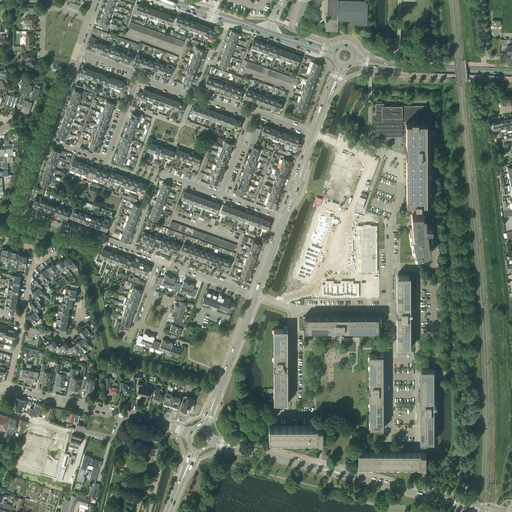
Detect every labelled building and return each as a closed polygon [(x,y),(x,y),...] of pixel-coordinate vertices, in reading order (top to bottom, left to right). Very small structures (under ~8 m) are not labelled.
[(327,0),(327,13),(327,18),(326,18),(326,19),(338,20),(355,20),(356,24),(367,24),(367,2),(365,0),(327,0)] [(107,3),(104,9),(112,11),(113,7),(118,9),(119,7),(114,5),(107,3)] [(141,14),(144,6),(138,4),(136,4),(132,14),(136,15),(137,13),(141,14)] [(147,16),(149,8),(144,6),(141,14),(147,16)] [(152,18),(155,10),(149,8),(147,16),(152,18)] [(104,9),(102,14),(110,17),(111,13),(116,15),(117,13),(112,11),(104,9)] [(158,20),(161,12),(155,10),(152,18),(158,20)] [(164,22),(167,14),(161,12),(158,20),(164,22)] [(102,14),(100,20),(108,23),(109,19),(114,21),(115,19),(110,17),(102,14)] [(175,22),(177,18),(167,14),(164,22),(170,24),(171,20),(175,22)] [(35,16),(35,15),(29,15),(24,20),(23,21),(26,24),(27,23),(28,25),(28,29),(35,29),(35,19),(36,19),(36,16),(35,16)] [(180,26),(183,18),(177,16),(177,18),(175,22),(171,20),(170,24),(174,26),(174,24),(180,26)] [(183,18),(180,26),(181,26),(180,29),(182,30),(183,27),(186,28),(189,20),(183,18)] [(325,31),(335,32),(338,32),(338,20),(326,19),(326,20),(328,20),(328,22),(326,22),(326,21),(325,31)] [(98,26),(101,27),(100,29),(105,30),(107,26),(107,25),(112,26),(113,25),(108,23),(100,20),(98,26)] [(192,30),(195,22),(189,20),(186,28),(192,30)] [(198,33),(201,24),(195,22),(192,30),(198,33)] [(204,35),(207,27),(201,24),(198,33),(204,35)] [(212,41),(216,30),(207,27),(204,35),(208,36),(207,39),(212,41)] [(229,36),(236,39),(239,33),(231,30),(229,36)] [(234,45),(236,39),(229,36),(227,42),(234,45)] [(90,37),(87,46),(90,47),(89,48),(95,50),(99,40),(90,37)] [(256,50),(259,41),(253,39),(251,47),(256,50)] [(99,40),(95,50),(101,52),(104,45),(103,45),(104,44),(98,42),(99,40)] [(262,52),(265,43),(259,41),(256,50),(262,52)] [(232,51),(234,45),(227,42),(225,48),(232,51)] [(268,54),(271,46),(265,43),(262,52),(268,54)] [(104,45),(101,52),(107,54),(109,47),(104,45)] [(109,47),(107,54),(113,57),(115,49),(116,47),(110,45),(109,47)] [(273,58),(274,56),(277,48),(271,46),(268,54),(267,56),(273,58)] [(115,49),(113,57),(118,59),(122,49),(116,47),(115,49)] [(195,47),(193,53),(201,56),(203,50),(195,47)] [(230,57),(232,51),(225,48),(223,54),(230,57)] [(280,58),(283,50),(277,48),(274,56),(280,58)] [(122,49),(118,59),(124,61),(128,51),(122,49)] [(286,60),(288,52),(283,50),(280,58),(286,60)] [(26,52),(21,51),(21,59),(27,59),(27,63),(32,68),(37,63),(34,60),(34,53),(26,53),(26,52)] [(128,51),(124,61),(130,63),(133,55),(134,53),(128,51)] [(291,62),(294,54),(288,52),(286,60),(291,62)] [(193,53),(191,59),(198,62),(201,56),(193,53)] [(139,65),(142,58),(143,56),(137,54),(133,63),(139,65)] [(228,63),(230,57),(223,54),(221,60),(228,63)] [(294,54),(291,62),(297,64),(300,56),(294,54)] [(145,67),(148,60),(142,58),(139,65),(145,67)] [(191,59),(189,65),(196,68),(198,62),(191,59)] [(151,69),(154,62),(148,60),(145,67),(151,69)] [(226,68),(228,63),(221,60),(218,66),(226,68)] [(157,72),(160,64),(154,62),(151,69),(157,72)] [(311,68),(319,71),(321,65),(313,62),(311,68)] [(166,66),(165,66),(160,64),(157,72),(163,74),(166,66)] [(166,66),(163,74),(169,76),(170,73),(172,74),(174,67),(166,64),(165,66),(166,66)] [(187,64),(185,70),(187,71),(194,74),(196,68),(189,65),(187,64)] [(79,70),(76,76),(84,78),(85,77),(88,69),(82,67),(81,70),(79,70)] [(317,76),(319,71),(311,68),(309,73),(317,76)] [(88,69),(85,77),(91,79),(94,72),(88,69)] [(187,71),(185,77),(192,80),(194,74),(187,71)] [(94,72),(91,79),(97,81),(100,74),(94,72)] [(315,82),(317,76),(309,73),(307,79),(315,82)] [(100,74),(97,81),(103,83),(106,76),(100,74)] [(106,76),(103,83),(109,85),(111,78),(109,77),(110,76),(106,74),(106,76)] [(211,88),(214,78),(215,77),(207,75),(203,85),(205,85),(205,86),(211,88)] [(183,81),(182,83),(190,85),(192,80),(185,77),(183,81)] [(111,78),(109,85),(114,87),(117,80),(111,78)] [(217,90),(220,82),(219,82),(220,80),(214,78),(211,88),(217,90)] [(315,82),(307,79),(305,79),(304,82),(306,82),(305,85),(313,88),(315,82)] [(23,80),(20,89),(30,92),(27,100),(25,99),(22,105),(20,111),(28,114),(30,108),(32,102),(30,101),(31,98),(37,100),(40,89),(40,86),(36,84),(33,83),(33,85),(27,83),(27,82),(23,80)] [(117,80),(114,87),(120,90),(121,87),(125,88),(126,85),(122,84),(123,82),(117,80)] [(222,92),(225,84),(220,82),(217,90),(222,92)] [(225,84),(222,92),(228,94),(231,86),(232,84),(230,83),(229,84),(228,85),(225,84)] [(300,90),(303,91),(311,94),(313,88),(305,85),(302,84),(300,90)] [(234,96),(237,88),(231,86),(228,94),(234,96)] [(74,89),(72,96),(79,98),(81,95),(86,96),(87,92),(76,88),(75,90),(74,89)] [(237,88),(234,96),(240,99),(243,90),(237,88)] [(136,97),(136,98),(146,101),(146,100),(147,99),(149,92),(143,89),(142,93),(138,92),(136,97)] [(247,90),(244,98),(250,100),(253,92),(247,90)] [(309,100),(311,94),(303,91),(300,97),(309,100)] [(149,92),(147,99),(153,101),(155,94),(149,92)] [(253,92),(250,100),(256,102),(259,94),(253,92)] [(7,94),(4,104),(14,107),(17,97),(7,94)] [(153,101),(152,104),(158,106),(158,105),(158,103),(161,96),(155,94),(153,101)] [(259,94),(256,102),(261,104),(264,96),(259,94)] [(264,96),(261,104),(267,107),(270,98),(271,96),(265,94),(264,96)] [(72,96),(70,101),(77,104),(79,100),(84,102),(84,100),(79,98),(72,96)] [(158,103),(158,105),(164,107),(164,105),(167,98),(161,96),(158,103)] [(306,106),(309,100),(300,97),(298,103),(306,106)] [(167,98),(164,105),(170,108),(173,100),(167,98)] [(270,98),(267,107),(273,109),(276,100),(270,98)] [(276,100),(273,109),(279,111),(282,103),(284,103),(285,101),(280,99),(279,102),(276,100)] [(173,100),(170,108),(176,110),(179,102),(173,100)] [(70,101),(68,107),(75,110),(76,106),(81,108),(82,106),(77,104),(70,101)] [(106,101),(104,107),(111,109),(114,104),(106,101)] [(179,102),(176,110),(182,112),(185,104),(179,102)] [(306,106),(298,103),(296,102),(295,104),(297,105),(296,108),(297,109),(296,111),(303,114),(304,111),(304,112),(306,106)] [(406,154),(406,186),(406,198),(406,202),(414,202),(415,205),(421,205),(421,202),(426,202),(426,154),(427,154),(426,145),(425,145),(425,122),(426,122),(417,122),(417,119),(426,119),(426,106),(406,106),(406,108),(402,108),(402,106),(384,106),(384,104),(375,104),(375,114),(377,114),(377,136),(386,136),(386,134),(402,134),(402,130),(406,130),(406,145),(405,145),(405,146),(406,146),(404,150),(406,151),(406,153),(405,153),(405,154),(406,154)] [(197,114),(200,107),(194,105),(191,112),(197,114)] [(68,107),(66,113),(73,116),(73,115),(76,116),(77,113),(79,114),(80,112),(75,110),(68,107)] [(104,107),(102,113),(109,115),(111,109),(104,107)] [(203,116),(206,109),(200,107),(197,114),(203,116)] [(209,118),(212,111),(206,109),(203,116),(209,118)] [(215,121),(218,113),(212,111),(209,118),(215,121)] [(98,115),(97,118),(100,119),(107,121),(109,115),(102,113),(99,112),(98,115)] [(66,113),(63,119),(71,122),(71,121),(72,118),(77,120),(78,117),(76,116),(73,115),(73,116),(66,113)] [(132,113),(129,119),(137,122),(139,123),(142,115),(135,113),(135,115),(132,113)] [(221,123),(223,115),(218,113),(215,121),(221,123)] [(227,125),(229,117),(223,115),(221,123),(227,125)] [(233,127),(235,120),(229,117),(227,125),(233,127)] [(63,119),(61,125),(69,127),(70,123),(75,125),(76,123),(71,121),(71,122),(63,119)] [(100,119),(98,124),(105,127),(107,121),(100,119)] [(129,119),(127,125),(135,128),(137,122),(129,119)] [(235,120),(233,127),(238,129),(241,122),(235,120)] [(505,120),(499,121),(501,129),(501,132),(507,131),(507,128),(505,120)] [(493,122),(491,123),(493,131),(495,130),(501,129),(499,121),(493,122)] [(95,123),(93,129),(103,133),(105,127),(98,124),(95,123)] [(61,125),(59,130),(67,133),(69,134),(71,130),(73,131),(74,129),(69,127),(61,125)] [(127,125),(125,131),(133,134),(135,135),(137,129),(135,128),(127,125)] [(267,136),(270,128),(264,126),(264,127),(260,126),(259,129),(261,130),(260,133),(259,133),(267,136)] [(273,138),(276,130),(270,128),(267,136),(273,138)] [(91,135),(101,139),(103,133),(93,129),(91,135)] [(59,130),(57,136),(60,137),(64,139),(64,140),(65,140),(66,140),(67,139),(69,136),(71,137),(72,135),(69,134),(67,133),(59,130)] [(279,140),(282,132),(276,130),(273,138),(279,140)] [(125,131),(123,137),(130,140),(131,140),(133,134),(125,131)] [(284,142),(287,134),(282,132),(279,140),(284,142)] [(290,146),(290,145),(293,136),(287,134),(284,142),(283,145),(286,146),(287,145),(290,146)] [(18,135),(4,135),(4,148),(4,149),(12,148),(12,149),(18,148),(18,135)] [(89,141),(91,142),(99,145),(101,139),(91,135),(89,141)] [(293,136),(290,145),(290,146),(292,147),(293,146),(296,147),(295,149),(299,150),(302,143),(298,142),(299,139),(293,136)] [(123,137),(121,143),(128,146),(130,142),(132,143),(133,141),(131,140),(130,140),(123,137)] [(222,147),(230,150),(232,144),(224,141),(222,147)] [(91,142),(89,148),(97,151),(99,145),(91,142)] [(121,143),(119,149),(126,152),(129,153),(131,147),(128,146),(121,143)] [(153,153),(156,145),(150,143),(147,151),(153,153)] [(159,155),(162,147),(156,145),(153,153),(157,154),(156,156),(158,157),(159,155)] [(252,147),(250,153),(258,155),(260,149),(260,148),(255,146),(253,145),(252,147)] [(168,149),(162,147),(159,155),(163,156),(162,159),(164,159),(165,157),(168,149)] [(174,151),(171,150),(172,149),(170,148),(169,148),(168,147),(168,149),(165,157),(171,159),(174,151)] [(228,156),(230,150),(222,147),(220,153),(228,156)] [(0,162),(8,162),(13,162),(12,149),(12,148),(4,149),(4,148),(0,148),(0,162)] [(180,159),(183,152),(180,151),(181,149),(180,149),(179,149),(179,148),(177,148),(174,157),(180,159)] [(53,149),(50,155),(58,158),(59,154),(64,156),(65,153),(53,149)] [(119,149),(117,155),(124,158),(127,159),(129,153),(126,152),(119,149)] [(189,154),(188,154),(183,152),(180,159),(186,162),(189,154)] [(194,156),(192,155),(192,154),(192,153),(191,153),(190,152),(189,152),(188,154),(189,154),(186,162),(192,164),(194,156)] [(225,162),(228,156),(220,153),(219,156),(216,155),(215,158),(218,159),(225,162)] [(250,153),(248,159),(256,161),(258,155),(250,153)] [(200,158),(198,157),(198,156),(197,155),(196,155),(195,154),(194,156),(192,164),(198,166),(200,158)] [(50,155),(48,161),(56,163),(58,164),(60,161),(62,162),(63,159),(58,158),(50,155)] [(117,155),(115,161),(122,163),(126,165),(128,159),(127,159),(124,158),(117,155)] [(281,164),(289,167),(291,161),(283,158),(281,164)] [(338,158),(326,192),(347,200),(359,165),(338,158)] [(223,168),(225,162),(218,159),(216,165),(223,168)] [(248,159),(246,164),(256,168),(258,162),(256,161),(248,159)] [(76,170),(79,162),(73,160),(69,170),(75,172),(76,170)] [(48,161),(46,167),(54,169),(55,165),(60,167),(61,165),(58,164),(56,163),(48,161)] [(0,162),(0,175),(8,175),(8,162),(0,162)] [(75,172),(81,174),(82,172),(84,164),(79,162),(76,170),(75,172)] [(82,172),(81,174),(87,176),(90,166),(84,164),(82,172)] [(246,164),(244,170),(251,173),(254,174),(256,168),(246,164)] [(287,173),(289,167),(281,164),(278,170),(287,173)] [(221,174),(223,168),(216,165),(214,170),(211,169),(211,170),(221,174)] [(90,166),(87,176),(86,177),(93,180),(93,179),(97,169),(90,166)] [(46,167),(44,172),(52,175),(53,171),(58,173),(59,171),(54,169),(46,167)] [(97,169),(93,179),(99,181),(100,178),(102,171),(97,169)] [(102,171),(100,178),(105,180),(108,173),(106,172),(106,171),(105,170),(103,169),(102,171)] [(287,173),(278,170),(276,169),(274,175),(276,176),(285,179),(287,173)] [(219,180),(221,174),(211,170),(209,176),(212,177),(211,177),(219,180)] [(244,170),(242,176),(249,179),(251,173),(244,170)] [(44,172),(42,178),(50,181),(52,182),(54,178),(56,179),(57,177),(52,175),(44,172)] [(111,172),(108,179),(107,182),(113,184),(114,181),(117,174),(111,172)] [(120,183),(122,176),(117,174),(114,181),(120,183)] [(125,185),(128,178),(122,176),(120,183),(125,185)] [(242,176),(240,182),(247,185),(250,186),(247,185),(249,179),(242,176)] [(282,185),(285,179),(276,176),(274,182),(282,185)] [(217,185),(219,180),(211,177),(209,183),(213,184),(216,185),(217,185)] [(42,178),(40,184),(47,187),(49,183),(54,185),(55,183),(52,182),(50,181),(42,178)] [(130,190),(134,180),(128,178),(125,185),(126,186),(125,188),(130,190)] [(137,190),(140,182),(134,180),(130,190),(136,192),(137,190)] [(137,190),(141,191),(140,194),(144,195),(147,186),(146,185),(140,182),(137,190)] [(240,182),(237,188),(245,191),(245,190),(247,191),(250,186),(247,185),(240,182)] [(280,190),(282,185),(274,182),(272,187),(280,190)] [(162,183),(160,189),(167,192),(170,185),(162,183)] [(280,190),(272,187),(270,186),(267,192),(270,193),(278,196),(280,190)] [(237,188),(235,194),(243,196),(244,192),(247,193),(247,192),(245,191),(237,188)] [(160,189),(158,195),(165,198),(167,192),(160,189)] [(187,201),(190,194),(184,192),(181,199),(187,201)] [(276,202),(278,196),(270,193),(268,199),(276,202)] [(193,204),(195,196),(190,194),(187,201),(193,204)] [(158,195),(155,201),(163,204),(165,198),(158,195)] [(35,198),(32,206),(37,208),(41,200),(40,200),(42,197),(39,196),(38,199),(35,198)] [(199,206),(201,198),(195,196),(193,204),(199,206)] [(205,208),(207,200),(201,198),(199,206),(205,208)] [(274,208),(276,202),(268,199),(266,205),(274,208)] [(43,211),(46,202),(41,200),(37,208),(43,211)] [(46,202),(43,211),(49,213),(52,204),(53,202),(47,200),(46,202)] [(210,210),(213,202),(207,200),(205,208),(210,210)] [(155,201),(153,207),(160,210),(163,204),(155,201)] [(213,202),(210,210),(216,212),(217,211),(218,209),(219,205),(213,202)] [(55,215),(58,206),(52,204),(49,213),(55,215)] [(131,210),(138,213),(140,207),(133,204),(131,210)] [(220,212),(221,213),(226,214),(229,207),(223,205),(220,212)] [(61,217),(64,208),(58,206),(55,215),(61,217)] [(64,208),(61,217),(67,219),(71,208),(68,207),(67,210),(64,208)] [(153,207),(151,213),(158,216),(160,210),(153,207)] [(229,207),(226,214),(232,217),(235,209),(229,207)] [(77,221),(80,212),(74,210),(74,209),(72,208),(69,217),(71,218),(71,219),(77,221)] [(235,209),(232,217),(238,219),(241,211),(235,209)] [(136,219),(138,213),(131,210),(129,216),(136,219)] [(241,211),(238,219),(244,221),(246,213),(241,211)] [(82,223),(85,214),(80,212),(77,221),(82,223)] [(85,214),(82,223),(88,225),(92,215),(93,213),(91,212),(89,216),(85,214)] [(246,213),(244,221),(249,223),(252,216),(246,213)] [(320,213),(317,221),(319,222),(317,227),(328,231),(330,225),(329,224),(330,221),(326,219),(327,216),(320,213)] [(415,250),(417,258),(422,256),(422,257),(429,255),(428,254),(429,254),(428,252),(430,251),(429,246),(428,242),(428,239),(427,233),(427,229),(431,229),(431,223),(427,223),(427,219),(425,219),(425,214),(425,213),(411,213),(411,214),(412,220),(412,225),(412,227),(410,228),(411,235),(413,243),(415,250)] [(92,215),(88,225),(94,227),(97,219),(92,217),(93,216),(92,215)] [(134,224),(136,219),(129,216),(126,222),(134,224)] [(252,216),(249,223),(255,225),(258,218),(252,216)] [(258,218),(255,225),(261,227),(264,220),(258,218)] [(100,229),(103,221),(97,219),(94,227),(100,229)] [(264,220),(261,227),(267,230),(270,222),(264,220)] [(103,221),(100,229),(106,231),(109,223),(103,221)] [(132,230),(134,224),(126,222),(124,227),(132,230)] [(130,236),(132,230),(124,227),(122,233),(130,236)] [(313,231),(312,235),(323,239),(325,236),(326,236),(328,231),(317,227),(316,232),(313,231)] [(375,227),(358,227),(358,246),(361,246),(361,271),(365,271),(366,271),(368,271),(369,271),(375,271),(375,249),(375,248),(375,227)] [(144,232),(141,240),(146,242),(149,234),(144,232)] [(127,242),(130,236),(122,233),(120,239),(127,242)] [(149,234),(146,242),(152,245),(156,236),(157,234),(154,233),(153,236),(149,234)] [(156,236),(152,245),(158,247),(161,239),(162,236),(160,235),(159,238),(156,236)] [(312,235),(310,239),(313,240),(311,245),(321,249),(323,243),(322,243),(323,239),(312,235)] [(161,239),(158,247),(164,249),(167,241),(168,238),(166,237),(162,236),(161,239)] [(250,247),(259,250),(261,244),(260,244),(260,242),(251,238),(249,242),(252,243),(250,247)] [(167,241),(164,249),(170,251),(173,243),(167,241)] [(173,243),(170,251),(176,253),(179,245),(173,243)] [(186,255),(189,246),(183,244),(180,253),(186,255)] [(307,249),(305,254),(317,258),(318,254),(319,255),(321,249),(311,245),(309,250),(307,249)] [(192,257),(195,248),(189,246),(186,255),(192,257)] [(9,261),(10,250),(5,249),(6,248),(2,247),(0,260),(9,261)] [(256,256),(259,250),(250,247),(248,253),(256,256)] [(197,259),(201,251),(195,248),(192,257),(197,259)] [(98,253),(95,260),(101,262),(103,259),(106,260),(109,251),(103,249),(101,254),(98,253)] [(17,264),(19,253),(14,252),(14,251),(10,250),(9,261),(8,262),(17,264)] [(112,262),(115,253),(109,251),(106,260),(112,262)] [(203,261),(206,253),(201,251),(197,259),(203,261)] [(19,253),(17,264),(17,265),(25,266),(27,255),(22,255),(22,253),(19,253)] [(118,264),(121,255),(115,253),(112,262),(118,264)] [(209,263),(212,255),(206,253),(203,261),(209,263)] [(254,262),(256,256),(248,253),(246,259),(254,262)] [(305,254),(304,258),(306,259),(304,264),(314,267),(316,262),(316,261),(317,258),(305,254)] [(123,266),(126,258),(121,255),(118,264),(123,266)] [(215,266),(218,257),(212,255),(209,263),(215,266)] [(62,261),(67,268),(68,270),(73,267),(74,269),(77,267),(69,256),(65,259),(64,258),(62,261)] [(221,268),(224,259),(218,257),(215,266),(221,268)] [(129,268),(132,260),(126,258),(123,266),(129,268)] [(224,259),(221,268),(227,270),(230,261),(224,259)] [(252,268),(254,262),(246,259),(244,265),(252,268)] [(67,268),(62,261),(61,260),(57,263),(56,262),(54,264),(59,272),(60,273),(67,268)] [(135,270),(138,262),(132,260),(129,268),(135,270)] [(141,273),(144,264),(138,262),(135,270),(141,273)] [(59,272),(54,264),(53,263),(49,266),(48,265),(45,267),(52,277),(59,272)] [(144,264),(141,273),(147,275),(150,266),(144,264)] [(300,268),(297,275),(305,278),(306,275),(310,277),(311,273),(312,273),(314,267),(304,264),(302,268),(300,268)] [(250,273),(252,268),(244,265),(242,270),(250,273)] [(48,280),(52,277),(45,267),(43,269),(43,270),(39,273),(47,283),(47,284),(50,282),(48,280)] [(245,278),(247,279),(248,279),(250,273),(242,270),(240,275),(237,274),(236,277),(245,281),(245,278)] [(40,288),(47,283),(39,273),(36,275),(38,276),(33,280),(37,285),(40,288)] [(166,286),(170,276),(165,274),(163,278),(159,276),(157,283),(164,286),(164,285),(166,286)] [(8,283),(19,285),(20,280),(21,280),(21,276),(10,275),(8,283)] [(175,290),(178,283),(174,282),(175,278),(170,276),(166,286),(169,287),(168,288),(175,290)] [(396,276),(396,312),(396,348),(410,348),(410,313),(411,313),(411,311),(410,311),(410,276),(396,276)] [(185,293),(188,283),(183,281),(182,284),(178,283),(175,290),(182,293),(182,292),(185,293)] [(327,286),(323,286),(323,294),(327,294),(327,295),(331,295),(331,296),(337,296),(337,285),(332,285),(332,282),(327,282),(327,286)] [(342,285),(337,285),(337,296),(343,296),(343,295),(347,295),(347,282),(342,282),(342,285)] [(351,282),(347,282),(347,295),(350,295),(350,296),(357,296),(357,285),(351,285),(351,282)] [(20,285),(19,285),(8,283),(7,291),(18,293),(19,288),(20,288),(20,285)] [(131,283),(129,289),(132,290),(131,293),(139,296),(142,290),(137,289),(138,286),(131,283)] [(188,283),(185,293),(187,293),(187,294),(194,297),(196,290),(192,288),(194,285),(188,283)] [(45,295),(40,288),(37,285),(34,287),(36,288),(31,291),(35,297),(38,300),(45,295)] [(64,297),(74,299),(75,299),(76,294),(77,294),(77,290),(65,288),(64,297)] [(19,293),(18,293),(7,291),(6,300),(17,302),(17,297),(18,297),(19,293)] [(206,303),(215,306),(219,295),(207,291),(205,297),(204,297),(201,303),(202,303),(206,304),(206,303)] [(131,293),(129,299),(137,302),(139,296),(131,293)] [(219,295),(215,306),(224,309),(223,310),(227,312),(229,308),(233,309),(235,303),(230,301),(231,299),(224,297),(224,298),(221,297),(222,293),(219,293),(219,295)] [(43,307),(38,300),(35,297),(32,299),(33,300),(29,303),(33,308),(36,312),(43,307)] [(74,299),(64,297),(62,297),(61,305),(71,306),(72,307),(72,302),(73,302),(74,299)] [(126,298),(124,304),(127,305),(135,308),(137,302),(129,299),(126,298)] [(17,302),(6,300),(4,308),(15,310),(16,305),(17,305),(17,302)] [(173,309),(183,313),(183,311),(184,311),(187,304),(180,302),(178,306),(175,304),(173,309)] [(61,305),(59,305),(58,313),(68,315),(69,310),(70,310),(71,306),(61,305)] [(127,305),(125,310),(133,314),(135,308),(127,305)] [(41,319),(36,312),(33,308),(30,310),(32,312),(27,315),(34,324),(41,319)] [(182,315),(183,313),(173,309),(171,315),(174,316),(173,320),(175,321),(180,323),(183,316),(182,315)] [(125,310),(122,316),(131,319),(133,314),(125,310)] [(69,315),(68,315),(58,313),(56,321),(67,323),(68,318),(69,318),(69,315)] [(117,321),(115,327),(123,330),(125,324),(129,325),(131,319),(122,316),(120,322),(117,321)] [(305,323),(305,331),(341,330),(341,333),(343,333),(343,330),(378,330),(378,323),(381,323),(381,316),(378,316),(305,317),(303,317),(303,323),(305,323)] [(68,323),(67,323),(56,321),(55,330),(66,332),(67,326),(67,327),(68,323)] [(184,324),(180,323),(175,321),(174,325),(171,325),(169,330),(171,331),(170,334),(178,337),(180,334),(179,333),(180,331),(181,332),(184,324)] [(78,331),(81,335),(85,340),(92,335),(91,333),(93,331),(87,322),(81,326),(83,328),(78,331)] [(287,402),(287,329),(273,329),(273,402),(287,402)] [(145,345),(149,335),(144,333),(142,337),(138,335),(135,342),(143,345),(143,344),(145,345)] [(89,345),(85,340),(81,335),(79,337),(80,339),(75,342),(82,351),(89,345)] [(154,349),(157,342),(153,340),(154,337),(149,335),(145,345),(147,346),(154,349)] [(57,344),(53,339),(49,342),(48,341),(45,343),(52,353),(59,348),(57,344)] [(164,351),(167,342),(162,340),(161,343),(157,342),(154,349),(161,351),(164,351)] [(67,345),(68,345),(65,341),(61,344),(59,342),(57,344),(59,348),(65,355),(71,350),(67,345)] [(71,350),(75,356),(80,352),(82,355),(84,353),(82,351),(75,342),(71,345),(70,343),(68,345),(67,345),(71,350)] [(167,342),(164,351),(166,352),(166,353),(178,358),(181,351),(171,347),(172,343),(167,342)] [(25,347),(24,353),(29,354),(28,356),(32,356),(33,357),(35,349),(25,347)] [(366,390),(366,391),(366,392),(369,392),(369,427),(376,427),(376,429),(383,429),(383,427),(382,390),(382,354),(382,351),(376,352),(376,354),(368,354),(369,390),(366,390)] [(0,365),(0,375),(3,376),(4,370),(7,371),(9,363),(10,360),(6,359),(5,362),(5,363),(1,362),(0,365)] [(419,368),(419,405),(419,442),(419,444),(426,444),(426,442),(433,442),(433,406),(436,406),(436,404),(433,404),(433,368),(426,368),(426,366),(419,366),(419,368)] [(43,372),(41,383),(49,385),(52,373),(43,372)] [(66,375),(58,373),(55,385),(64,387),(66,375)] [(143,396),(145,386),(142,385),(143,381),(139,380),(140,379),(140,374),(135,374),(135,379),(138,379),(137,385),(139,386),(137,394),(143,396)] [(109,388),(109,393),(109,394),(118,394),(118,386),(118,384),(117,383),(116,382),(114,382),(113,383),(112,384),(112,386),(110,386),(110,377),(105,377),(105,387),(107,387),(107,388),(109,388)] [(80,380),(72,378),(69,389),(78,391),(80,380)] [(86,382),(84,388),(85,388),(85,390),(93,392),(95,382),(87,380),(87,382),(86,382)] [(119,388),(119,392),(122,392),(122,394),(126,394),(127,395),(130,395),(131,394),(131,386),(127,386),(127,385),(123,385),(123,382),(119,382),(119,388)] [(145,386),(143,396),(149,397),(151,388),(145,386)] [(161,397),(162,393),(163,390),(155,388),(154,391),(152,399),(159,401),(160,397),(161,397)] [(171,395),(172,392),(167,390),(163,403),(168,404),(171,395)] [(176,396),(171,395),(168,404),(172,406),(176,396)] [(180,409),(180,410),(181,411),(182,412),(184,413),(185,413),(187,413),(188,413),(189,412),(191,405),(192,406),(192,405),(194,398),(183,395),(180,409)] [(176,396),(172,406),(177,408),(180,398),(176,396)] [(10,408),(11,408),(13,408),(13,409),(23,412),(26,401),(16,398),(14,405),(11,404),(10,408)] [(34,409),(30,408),(29,410),(28,413),(38,416),(42,405),(36,403),(34,409)] [(45,414),(44,418),(45,418),(49,420),(53,408),(47,405),(45,411),(44,413),(45,413),(45,414)] [(70,411),(68,420),(78,422),(79,413),(75,412),(75,411),(70,411)] [(0,426),(6,428),(5,431),(12,433),(13,431),(14,431),(16,423),(15,423),(16,419),(9,417),(9,416),(0,413),(0,426)] [(269,439),(317,439),(317,440),(318,440),(318,445),(320,445),(323,445),(323,425),(317,425),(317,426),(269,426),(269,439)] [(29,430),(28,430),(22,448),(27,449),(26,453),(27,453),(26,456),(25,455),(23,460),(25,460),(24,463),(23,463),(21,467),(23,467),(22,470),(20,470),(32,474),(42,444),(48,446),(51,437),(49,436),(50,433),(30,427),(29,430)] [(73,447),(77,436),(71,434),(69,442),(68,446),(73,447)] [(77,436),(73,447),(77,448),(78,445),(79,445),(82,437),(77,436)] [(145,444),(139,443),(138,448),(150,451),(151,446),(150,446),(151,445),(145,444)] [(358,466),(420,466),(420,467),(421,467),(421,472),(423,472),(426,472),(426,463),(426,453),(422,453),(420,453),(358,453),(358,466)] [(84,454),(80,468),(86,470),(87,464),(93,466),(90,478),(95,480),(96,477),(99,468),(100,468),(102,461),(89,457),(84,455),(85,454),(84,454)] [(64,455),(61,467),(65,468),(66,463),(69,464),(72,465),(74,458),(71,457),(69,456),(64,455)] [(96,497),(98,489),(93,487),(92,491),(90,490),(88,495),(96,497)] [(72,511),(75,502),(77,496),(77,497),(75,497),(72,495),(70,500),(65,499),(60,511),(72,511)] [(77,496),(75,502),(87,506),(89,500),(85,499),(86,497),(79,495),(78,497),(77,496)]
